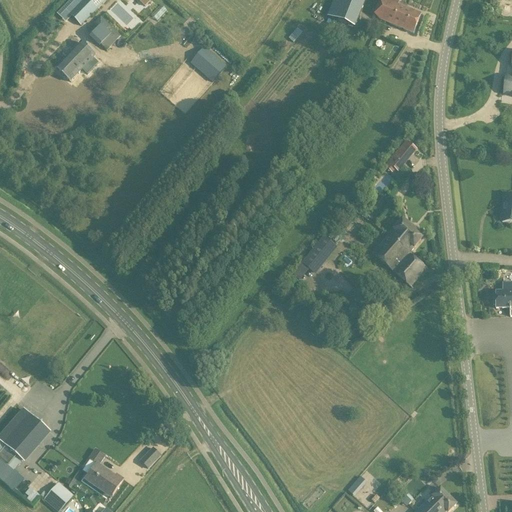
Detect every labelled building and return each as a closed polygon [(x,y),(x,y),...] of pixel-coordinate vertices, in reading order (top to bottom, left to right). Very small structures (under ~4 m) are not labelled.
[(108,0),(84,0),(69,15),(81,27),(95,13),(108,0)] [(136,0),(145,8),(151,2),(149,0),(136,0)] [(355,27),(365,0),(343,0),(336,20),(355,27)] [(379,21),(413,35),(421,15),(398,6),(400,0),(383,0),(387,1),(379,21)] [(511,0),(502,0),(502,4),(497,3),(495,16),(511,18),(511,0)] [(120,37),(100,17),(86,32),(106,51),(120,37)] [(81,43),(56,69),(71,83),(96,57),(81,43)] [(213,82),(226,67),(205,49),(192,64),(213,82)] [(392,174),(395,171),(398,174),(417,151),(406,142),(385,168),(392,174)] [(511,197),(504,197),(504,205),(505,206),(505,212),(503,212),(503,214),(502,216),(501,219),(503,221),(503,223),(511,223),(511,197)] [(388,236),(409,255),(413,250),(414,250),(424,238),(403,220),(392,231),(393,231),(388,236)] [(423,277),(428,271),(409,255),(388,236),(373,254),(411,288),(421,276),(423,277)] [(323,237),(301,263),(290,279),(296,284),(298,282),(299,283),(310,270),(314,274),(336,247),(323,237)] [(502,292),(495,292),(495,295),(492,296),(492,305),(495,306),(495,310),(510,310),(510,317),(511,317),(511,283),(502,284),(502,292)] [(0,481),(3,484),(21,463),(22,463),(48,432),(28,416),(2,446),(0,444),(0,481)] [(153,449),(140,462),(148,471),(162,458),(153,449)] [(124,480),(117,476),(116,477),(100,466),(105,457),(95,450),(88,460),(96,465),(86,480),(112,498),(124,480)] [(355,497),(367,483),(361,478),(348,492),(355,497)] [(61,511),(74,497),(59,484),(44,502),(55,511),(61,511)] [(25,495),(33,501),(39,494),(31,488),(25,495)] [(440,489),(416,511),(450,511),(457,505),(440,489)]
